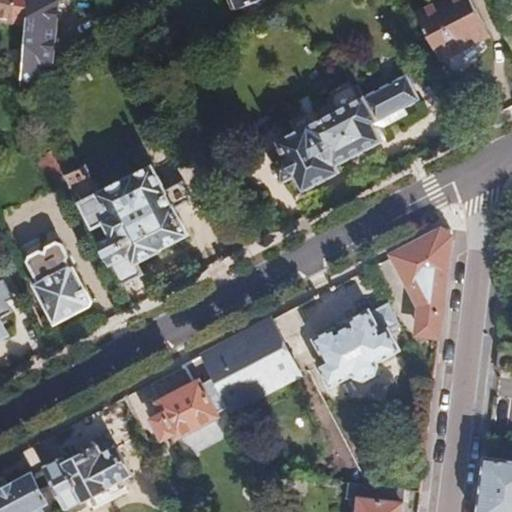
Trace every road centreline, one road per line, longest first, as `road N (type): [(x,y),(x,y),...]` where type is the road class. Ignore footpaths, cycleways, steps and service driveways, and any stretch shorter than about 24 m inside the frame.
road 1 (tertiary): [(0,419),(478,170)]
road 2 (tertiary): [(449,511),(486,206),(478,170)]
